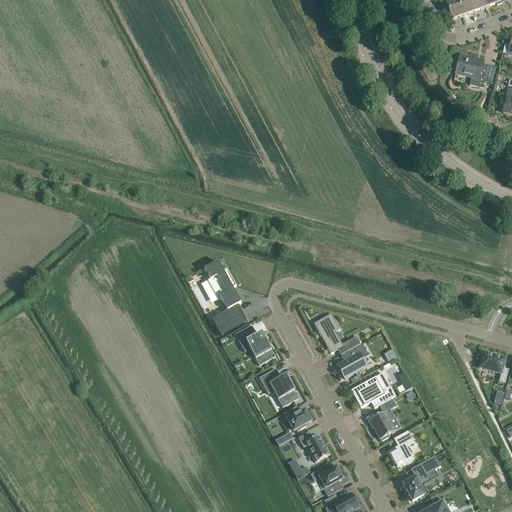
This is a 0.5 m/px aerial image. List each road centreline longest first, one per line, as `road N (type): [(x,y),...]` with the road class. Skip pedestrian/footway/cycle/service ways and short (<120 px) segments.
road 1 (residential): [(511,342),(298,284),(274,294),(388,511)]
road 2 (tertiary): [(511,201),(465,175),(405,120),(349,0)]
